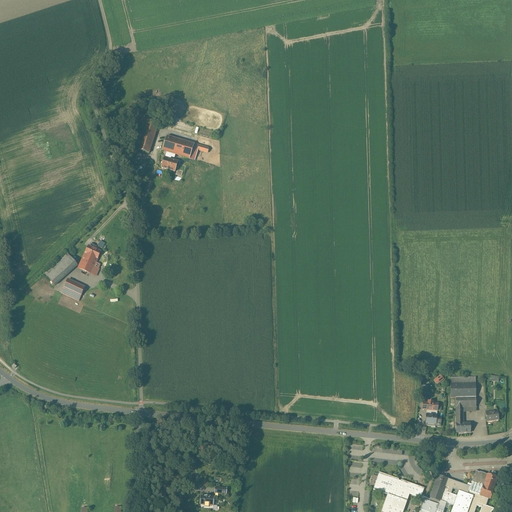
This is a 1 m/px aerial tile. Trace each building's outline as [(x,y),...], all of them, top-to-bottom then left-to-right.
[(160,119),(140,113),(129,147),(149,154),(160,119)] [(209,149),(166,137),(162,151),(167,152),(175,155),(195,160),(198,150),(208,153),(209,149)] [(175,155),(167,152),(165,158),(164,158),(161,168),(175,172),(178,162),(170,160),(171,157),(174,158),(175,155)] [(88,247),(83,258),(95,263),(100,252),(88,247)] [(77,266),(67,255),(45,275),(55,286),(77,266)] [(95,263),(83,258),(79,268),(95,276),(100,265),(95,263)] [(85,287),(68,280),(62,294),(78,301),(85,287)] [(442,374),(434,380),(437,384),(444,378),(442,374)] [(475,378),(450,378),(450,399),(455,398),(456,433),(470,432),(470,424),(463,424),(463,411),(460,411),(460,408),(476,407),(475,378)] [(428,403),(423,403),(422,410),(427,410),(425,425),(440,426),(441,418),(436,417),(437,411),(440,411),(440,405),(433,404),(433,402),(428,402),(428,403)] [(497,412),(485,414),(486,423),(499,421),(497,412)] [(439,502),(440,502),(440,501),(453,506),(450,511),(435,511),(438,505),(423,500),(418,511),(474,511),(476,506),(481,508),(479,511),(491,511),(492,508),(486,506),(488,499),(490,499),(497,479),(475,471),(470,488),(454,482),(454,481),(437,475),(429,498),(439,502)] [(423,500),(438,505),(439,502),(429,498),(429,499),(421,496),(424,489),(379,473),(373,490),(387,495),(380,511),(402,511),(409,495),(423,500)] [(215,497),(200,496),(200,505),(205,506),(205,507),(209,507),(209,506),(214,506),(214,502),(215,502),(215,501),(215,497)]
